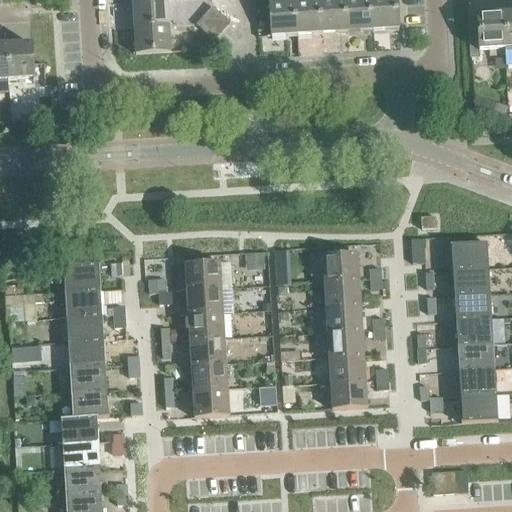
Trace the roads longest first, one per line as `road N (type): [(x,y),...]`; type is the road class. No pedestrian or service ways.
road 1 (tertiary): [(0,164),(390,139)]
road 2 (residential): [(407,458),(151,472),(154,511)]
road 3 (residential): [(243,83),(110,89),(93,70),(86,0)]
road 4 (residential): [(390,70),(243,83)]
road 5 (tertiary): [(390,139),(511,179)]
